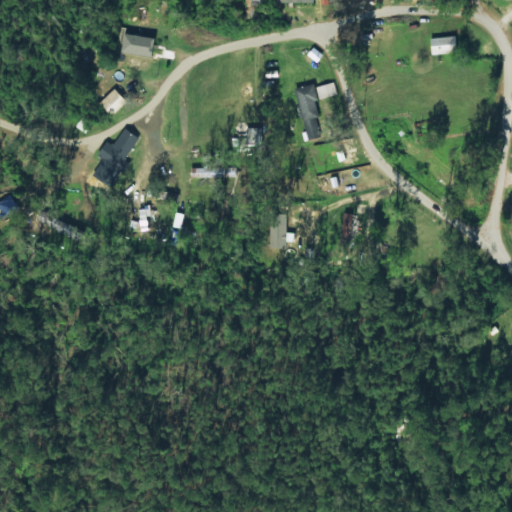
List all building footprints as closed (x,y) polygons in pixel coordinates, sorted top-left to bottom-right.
[(262,2),(262,0),(244,0),(244,16),(257,15),(256,2),(262,2)] [(430,38),(432,55),(457,51),(454,35),(430,38)] [(126,47),(127,67),(145,66),(144,46),(126,47)] [(316,87),(319,99),(336,94),(333,82),(316,87)] [(319,121),(314,84),(296,87),(302,124),(319,121)] [(99,103),(111,115),(126,101),(113,88),(99,103)] [(138,137),(124,128),(113,145),(106,141),(97,156),(102,159),(92,175),(110,186),(120,171),(123,174),(130,163),(124,159),(138,137)] [(36,219),(74,241),(80,232),(42,209),(36,219)] [(339,235),(349,236),(353,214),(344,212),(339,235)] [(285,248),(285,223),(268,223),(268,248),(285,248)]
